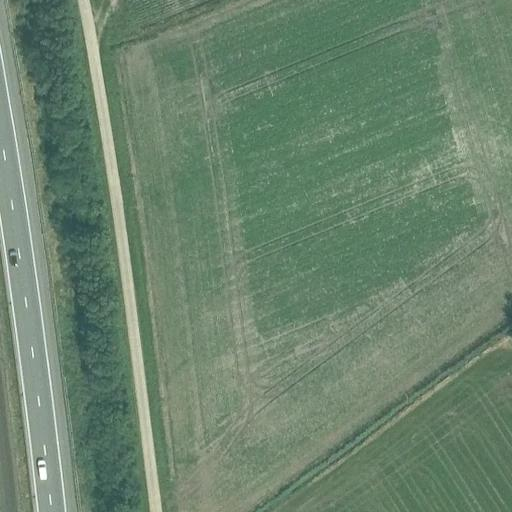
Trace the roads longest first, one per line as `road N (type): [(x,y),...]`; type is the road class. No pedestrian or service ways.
road 1 (unclassified): [(155,511),(80,0)]
road 2 (motorway): [(50,511),(0,133)]
